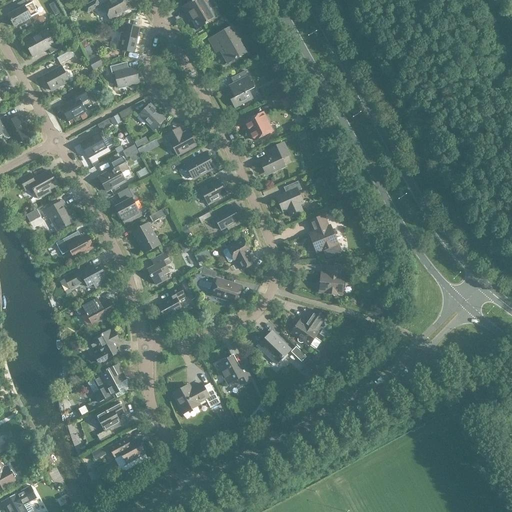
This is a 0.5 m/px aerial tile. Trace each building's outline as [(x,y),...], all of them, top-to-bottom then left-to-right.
[(30,0),(23,0),(14,5),(17,10),(8,15),(14,27),(38,13),(30,0)] [(87,13),(99,6),(96,0),(84,7),(87,13)] [(109,20),(129,9),(124,0),(114,0),(111,2),(109,0),(101,5),(109,20)] [(196,30),(217,17),(211,8),(208,10),(205,3),(207,2),(206,0),(193,0),(181,7),(185,15),(189,13),(192,19),(190,20),(191,21),(196,29),(196,30)] [(240,1),(233,6),(236,11),(243,6),(240,1)] [(54,9),(53,12),(55,15),(61,12),(58,6),(54,9)] [(42,16),(34,20),(36,25),(44,20),(42,16)] [(133,53),(136,44),(139,28),(125,24),(123,33),(120,33),(118,41),(121,41),(119,50),(133,53)] [(245,53),(230,27),(208,39),(214,49),(217,47),(227,64),(245,53)] [(53,44),(46,31),(25,42),(32,56),(47,48),(50,54),(63,47),(59,41),(53,44)] [(56,58),(60,64),(73,57),(70,51),(56,58)] [(270,53),(262,58),(267,66),(275,61),(270,53)] [(97,57),(88,61),(93,70),(102,65),(97,57)] [(126,63),(110,67),(112,74),(114,74),(118,88),(138,83),(135,68),(127,70),(126,63)] [(51,91),(69,81),(61,67),(43,76),(51,91)] [(254,88),(244,71),(239,73),(242,79),(228,86),(234,98),(229,100),(234,108),(253,98),(248,91),(254,88)] [(60,108),(67,121),(85,111),(80,103),(88,99),(82,88),(71,94),(75,100),(60,108)] [(295,100),(292,93),(280,99),(284,106),(295,100)] [(153,130),(165,119),(150,104),(148,105),(149,106),(145,110),(144,109),(138,116),(153,130)] [(133,113),(130,107),(118,113),(122,119),(133,113)] [(273,131),(264,112),(246,121),(252,133),(250,133),(253,139),(255,139),(255,140),(273,131)] [(116,115),(110,118),(113,124),(120,121),(116,115)] [(3,117),(0,118),(0,135),(2,135),(4,138),(7,139),(11,137),(15,145),(28,137),(17,117),(6,123),(3,117)] [(111,125),(107,119),(97,125),(100,131),(111,125)] [(169,141),(171,144),(170,145),(170,147),(171,149),(173,150),(174,150),(177,155),(195,145),(188,131),(182,135),(178,128),(166,135),(169,141)] [(88,158),(106,148),(98,133),(80,144),(88,158)] [(157,139),(147,144),(149,148),(159,142),(157,139)] [(281,144),(267,150),(270,156),(259,161),(266,175),(284,167),(280,159),(287,156),(281,144)] [(134,145),(122,152),(125,158),(137,152),(134,145)] [(192,179),(213,167),(206,153),(184,164),(192,179)] [(127,169),(121,157),(110,163),(114,170),(99,178),(106,191),(124,181),(120,173),(127,169)] [(183,166),(180,160),(168,166),(172,173),(183,166)] [(337,164),(330,166),(333,174),(340,171),(337,164)] [(33,180),(30,173),(19,179),(25,190),(31,187),(37,199),(49,192),(48,190),(57,185),(49,171),(33,180)] [(210,184),(212,188),(208,191),(205,186),(193,192),(198,201),(204,198),(208,205),(226,195),(218,180),(210,184)] [(298,181),(287,186),(289,192),(277,197),(284,211),(287,210),(290,216),(300,212),(297,205),(302,203),(297,191),(301,189),(298,181)] [(122,204),(115,208),(121,219),(124,224),(140,215),(137,210),(131,199),(133,198),(130,192),(128,188),(117,194),(119,198),(122,204)] [(67,214),(61,202),(42,212),(46,220),(50,217),(58,231),(76,221),(71,212),(67,214)] [(239,220),(232,207),(213,217),(220,230),(239,220)] [(40,217),(36,210),(26,215),(30,223),(40,217)] [(164,216),(161,210),(149,217),(152,223),(164,216)] [(211,218),(208,212),(198,218),(201,224),(211,218)] [(323,216),(309,221),(313,232),(309,234),(316,253),(323,250),(326,258),(329,257),(330,258),(339,255),(338,253),(340,252),(337,244),(329,226),(327,227),(323,216)] [(159,245),(147,224),(133,232),(144,253),(159,245)] [(185,226),(181,228),(185,235),(189,233),(185,226)] [(77,232),(55,243),(62,255),(69,251),(73,258),(91,248),(85,236),(81,238),(77,232)] [(184,239),(177,242),(180,248),(187,244),(184,239)] [(250,252),(243,239),(227,248),(227,249),(224,251),(223,253),(227,261),(229,262),(233,260),(234,261),(236,260),(242,270),(253,264),(247,254),(250,252)] [(170,263),(165,253),(154,259),(157,264),(147,270),(155,285),(165,279),(163,275),(168,272),(165,266),(170,263)] [(379,259),(373,264),(379,270),(385,265),(379,259)] [(88,264),(86,265),(63,278),(70,290),(85,282),(89,290),(95,287),(95,288),(107,281),(99,266),(91,270),(88,264)] [(341,275),(341,268),(326,266),(325,273),(321,273),(318,293),(341,295),(343,275),(341,275)] [(217,272),(203,268),(201,275),(215,279),(217,272)] [(241,286),(217,279),(212,296),(236,303),(241,286)] [(185,297),(179,285),(168,291),(171,298),(157,306),(164,319),(182,309),(177,301),(185,297)] [(99,304),(96,299),(75,310),(79,316),(85,312),(92,325),(100,321),(101,323),(108,319),(107,317),(115,313),(108,300),(99,304)] [(324,318),(313,310),(306,321),(305,324),(299,320),(290,333),(298,338),(297,339),(297,342),(300,343),(302,343),(303,342),(308,346),(320,328),(318,327),(324,318)] [(374,325),(363,329),(365,337),(377,333),(374,325)] [(100,354),(95,357),(98,364),(121,351),(117,344),(120,342),(113,330),(110,331),(109,330),(89,341),(93,349),(97,347),(100,354)] [(290,350),(271,332),(257,346),(276,364),(290,350)] [(306,357),(295,347),(291,352),(301,362),(306,357)] [(237,369),(231,357),(217,365),(227,384),(237,379),(240,385),(251,379),(243,365),(237,369)] [(308,359),(302,365),(315,377),(321,372),(308,359)] [(107,372),(94,380),(99,390),(93,394),(98,403),(118,392),(114,385),(122,380),(119,375),(122,373),(117,365),(106,371),(107,372)] [(220,403),(209,383),(203,387),(201,384),(190,390),(188,385),(172,394),(183,413),(199,405),(198,403),(205,399),(210,408),(220,403)] [(124,413),(119,403),(111,407),(111,408),(96,416),(104,431),(96,435),(99,441),(112,434),(109,428),(120,422),(117,417),(124,413)] [(258,409),(254,414),(260,418),(263,414),(258,409)] [(4,439),(8,446),(16,442),(12,435),(4,439)] [(144,453),(137,440),(129,444),(125,438),(109,447),(115,458),(121,455),(126,463),(144,453)] [(101,446),(91,452),(95,459),(105,454),(101,446)] [(0,491),(16,483),(7,467),(3,469),(0,464),(0,491)] [(30,486),(22,490),(12,496),(12,497),(2,502),(7,511),(33,511),(33,510),(32,509),(28,501),(36,496),(30,486)]
